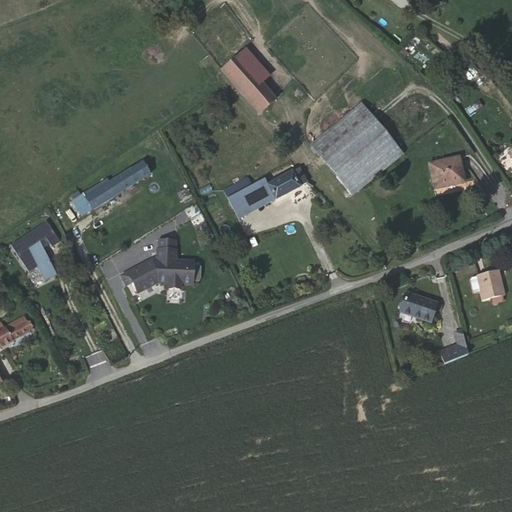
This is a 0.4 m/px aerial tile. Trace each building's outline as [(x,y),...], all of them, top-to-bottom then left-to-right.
[(239,56),(220,70),(259,116),(276,101),(239,56)] [(310,147),(352,197),(378,175),(403,156),(361,104),(310,147)] [(460,158),(428,165),(434,190),(445,187),(444,184),(465,180),(460,158)] [(142,163),(86,199),(93,210),(149,174),(142,163)] [(306,184),(299,169),(267,185),(264,180),(228,199),(238,219),(275,200),(276,202),(306,184)] [(46,221),(11,246),(30,273),(38,267),(44,279),(56,273),(40,242),(46,238),(52,247),(60,242),(46,221)] [(158,251),(177,252),(177,243),(158,242),(158,251)] [(132,286),(138,296),(158,285),(168,285),(168,291),(181,292),(181,286),(193,287),(193,284),(201,284),(202,267),(194,267),(194,264),(176,263),(177,252),(158,251),(157,262),(153,262),(122,279),(127,289),(132,286)] [(502,287),(498,272),(494,273),(498,288),(502,287)] [(494,273),(477,278),(478,279),(481,292),(483,301),(492,299),(493,304),(503,300),(502,297),(504,296),(502,287),(498,288),(494,273)] [(481,292),(478,279),(471,281),(474,294),(481,292)] [(437,305),(406,294),(399,313),(430,324),(437,305)] [(23,318),(0,330),(0,341),(3,347),(12,341),(11,340),(29,330),(23,318)] [(454,332),(456,345),(462,343),(459,330),(454,332)] [(462,343),(456,345),(438,352),(442,364),(466,353),(462,343)] [(103,350),(84,357),(90,373),(108,366),(103,350)]
